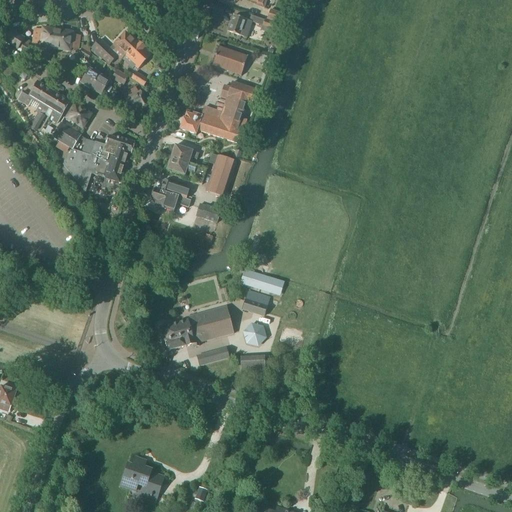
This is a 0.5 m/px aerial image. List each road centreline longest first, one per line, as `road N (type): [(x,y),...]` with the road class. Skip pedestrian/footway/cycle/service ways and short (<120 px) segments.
road 1 (tertiary): [(511,500),(109,358)]
road 2 (track): [(429,346),(511,101)]
road 3 (tertiary): [(109,358),(101,311),(151,139)]
road 4 (residential): [(151,139),(0,43)]
road 5 (unclassified): [(27,511),(72,390),(109,358)]
road 6 (track): [(401,462),(429,346),(457,340),(462,324)]
road 7 (residential): [(0,27),(126,8)]
